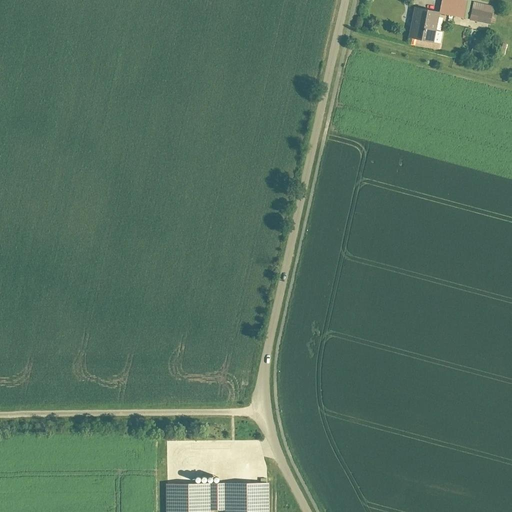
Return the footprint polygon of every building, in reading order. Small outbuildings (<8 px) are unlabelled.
[(444,0),(442,15),(464,19),(467,0),(444,0)] [(476,2),(471,20),(491,25),(495,7),(476,2)] [(415,10),(409,39),(433,44),(439,14),(415,10)] [(217,511),(217,483),(162,483),(161,511),(217,511)] [(271,511),(271,483),(217,483),(217,511),(271,511)]
